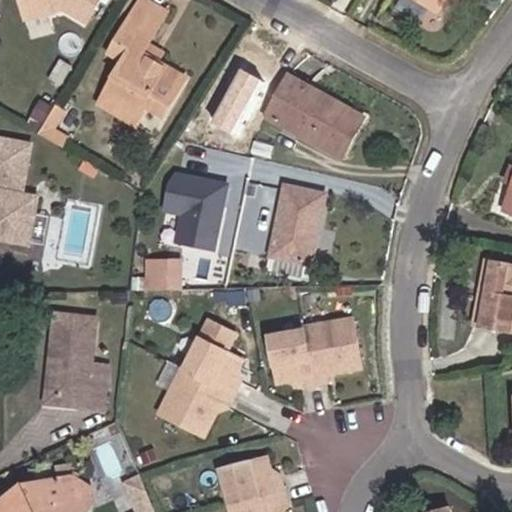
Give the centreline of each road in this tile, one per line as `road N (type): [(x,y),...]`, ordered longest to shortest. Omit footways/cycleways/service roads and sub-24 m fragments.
road 1 (residential): [(398,440),(417,227),(457,109)]
road 2 (residential): [(457,109),(261,0)]
road 3 (residential): [(511,508),(467,507),(398,440)]
